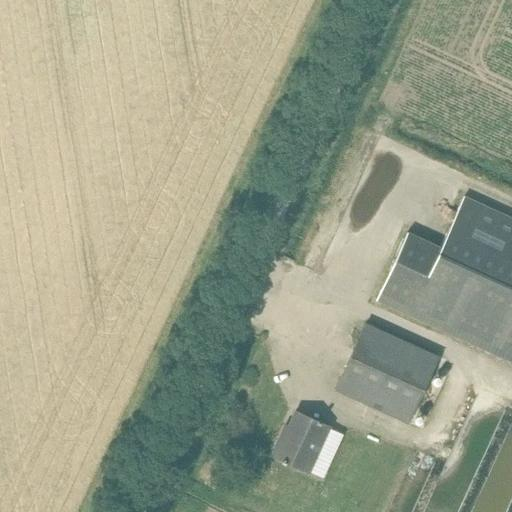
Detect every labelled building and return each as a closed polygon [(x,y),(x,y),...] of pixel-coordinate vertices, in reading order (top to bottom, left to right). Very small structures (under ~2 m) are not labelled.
[(413,170),(438,194),(455,176),(431,152),(413,170)] [(389,199),(393,166),(362,161),(357,194),(389,199)] [(407,232),(375,300),(486,368),(511,376),(511,217),(464,195),(440,247),(407,232)] [(335,390),(353,398),(408,422),(438,356),(383,332),(365,323),(335,390)] [(456,407),(437,405),(435,423),(454,426),(456,407)] [(285,463),(293,467),(304,471),(316,440),(322,443),(329,427),(295,411),(288,428),(290,429),(285,442),(279,439),(271,457),(281,461),(280,463),(285,465),(285,463)]
